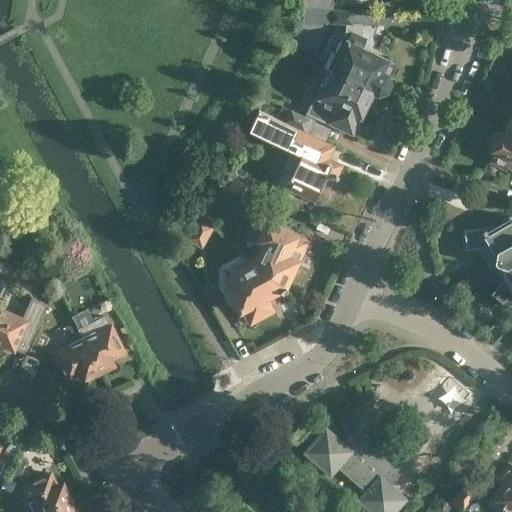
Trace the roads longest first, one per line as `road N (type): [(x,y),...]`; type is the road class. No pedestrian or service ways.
road 1 (residential): [(357,298),(475,12)]
road 2 (residential): [(124,472),(318,361),(357,298)]
road 3 (residential): [(500,378),(452,337),(357,298)]
road 4 (residential): [(124,472),(69,426),(0,393)]
